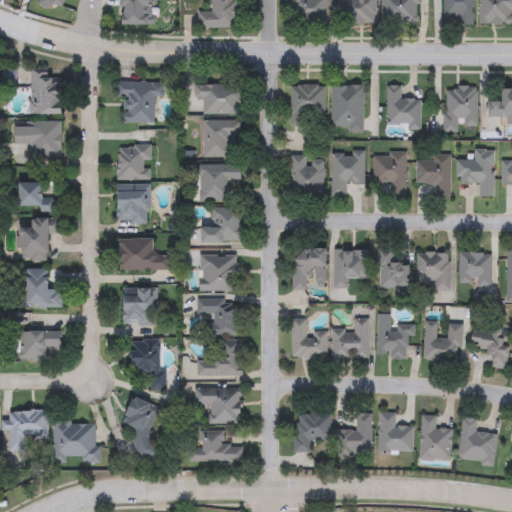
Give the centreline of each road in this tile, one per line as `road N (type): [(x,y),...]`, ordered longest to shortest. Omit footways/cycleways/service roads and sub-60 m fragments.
road 1 (residential): [(511,52),(178,50),(92,43),(0,20)]
road 2 (residential): [(270,0),(272,489)]
road 3 (residential): [(92,0),(91,373)]
road 4 (residential): [(511,221),(271,223)]
road 5 (tertiary): [(272,489),(442,490),(511,499)]
road 6 (residential): [(272,383),(511,393)]
road 7 (tertiary): [(44,511),(103,493),(272,489)]
